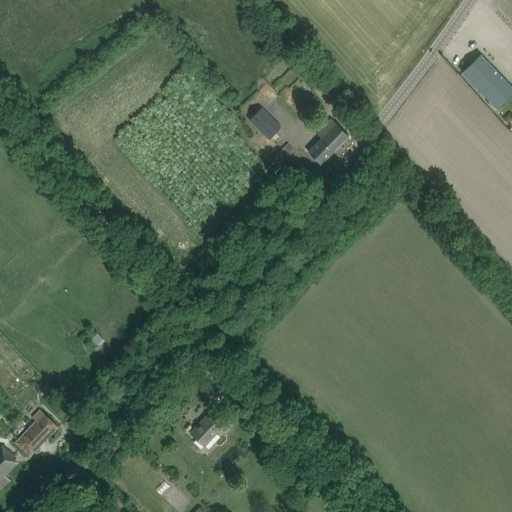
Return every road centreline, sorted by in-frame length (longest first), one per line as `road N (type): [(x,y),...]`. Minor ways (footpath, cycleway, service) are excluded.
road 1 (unclassified): [(37,511),(210,331),(469,0)]
road 2 (track): [(210,331),(0,106)]
road 3 (track): [(210,331),(376,511)]
